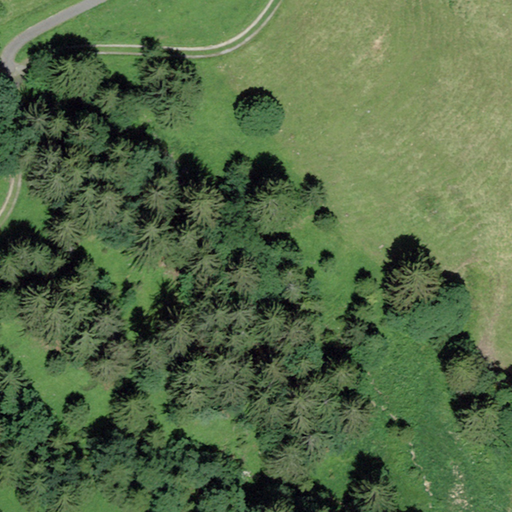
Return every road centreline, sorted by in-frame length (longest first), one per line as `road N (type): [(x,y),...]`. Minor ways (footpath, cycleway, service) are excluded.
road 1 (track): [(0,215),(15,147),(11,95),(22,71),(79,51),(222,53),(272,0)]
road 2 (track): [(15,81),(10,57),(26,39),(96,0)]
